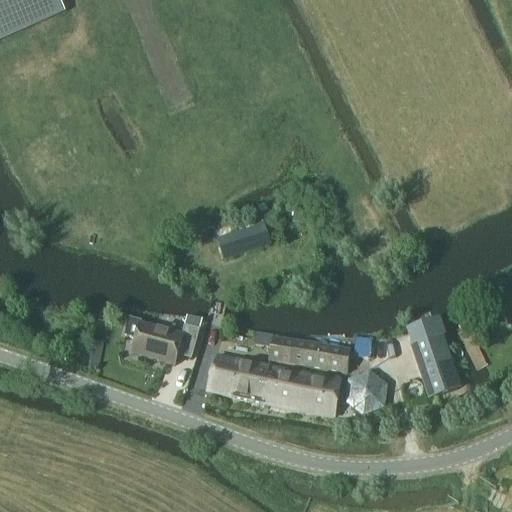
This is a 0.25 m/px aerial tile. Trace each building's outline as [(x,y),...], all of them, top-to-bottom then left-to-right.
[(0,0),(0,40),(61,14),(65,12),(59,0),(0,0)] [(222,262),(269,247),(263,228),(216,242),(222,262)] [(129,322),(124,338),(135,341),(131,357),(174,368),(177,358),(191,362),(199,332),(201,322),(186,319),(183,328),(181,339),(139,327),(140,325),(129,322)] [(431,400),(456,392),(438,339),(413,347),(431,400)] [(347,376),(351,354),(272,341),(268,363),(347,376)] [(333,420),(340,383),(213,359),(204,395),(333,420)]
